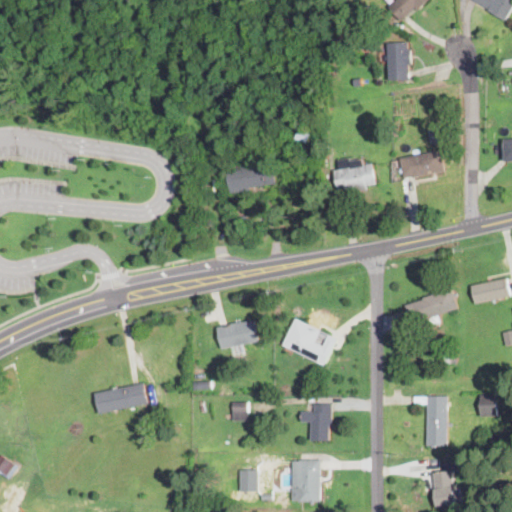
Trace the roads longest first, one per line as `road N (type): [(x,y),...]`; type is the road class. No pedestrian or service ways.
road 1 (tertiary): [(511,219),(123,299),(0,350)]
road 2 (residential): [(376,511),(375,250)]
road 3 (residential): [(472,228),(473,82),(457,46)]
